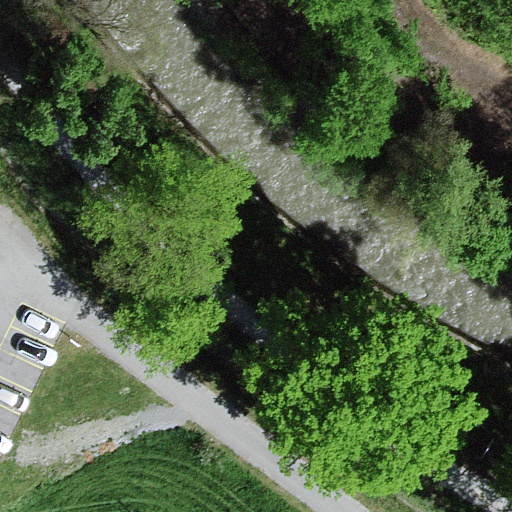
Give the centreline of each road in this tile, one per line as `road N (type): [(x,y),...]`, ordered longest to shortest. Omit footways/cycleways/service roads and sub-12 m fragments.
road 1 (residential): [(0,48),(40,110),(334,390),(508,511)]
road 2 (residential): [(0,276),(8,258),(344,511)]
